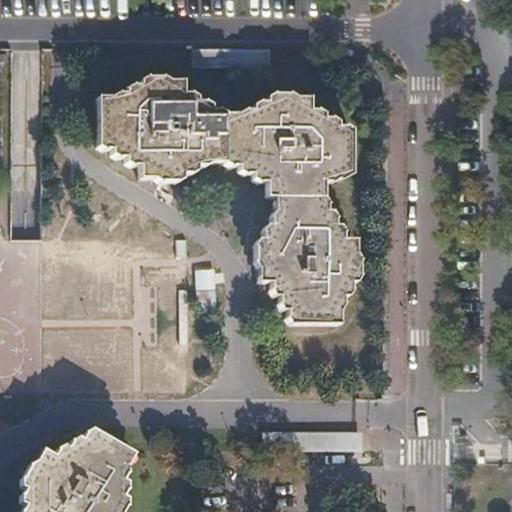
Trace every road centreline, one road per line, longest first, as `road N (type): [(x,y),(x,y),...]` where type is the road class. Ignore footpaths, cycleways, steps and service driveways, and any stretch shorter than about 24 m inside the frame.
road 1 (residential): [(425,31),(429,511)]
road 2 (unknown): [(427,0),(488,51),(495,338),(485,370),(468,389)]
road 3 (residential): [(0,30),(425,31)]
